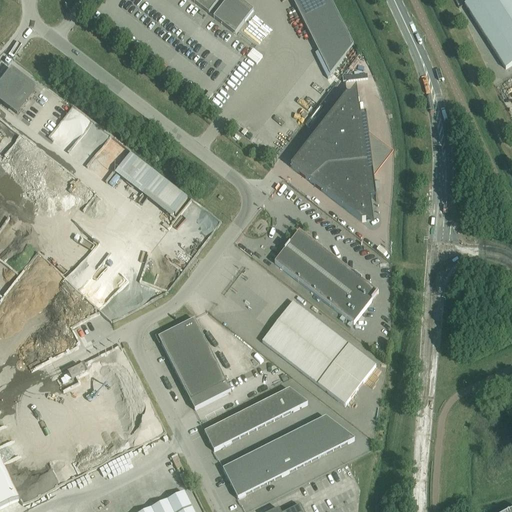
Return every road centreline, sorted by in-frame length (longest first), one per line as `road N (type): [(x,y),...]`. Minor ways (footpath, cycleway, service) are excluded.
road 1 (unclassified): [(218,511),(127,329),(181,297),(258,197),(38,27),(28,0)]
road 2 (unknown): [(288,166),(371,73),(394,176),(390,232),(377,235)]
road 3 (secondary): [(419,511),(438,250)]
road 4 (secondary): [(438,250),(440,128),(423,64),(393,0)]
road 5 (unknown): [(288,166),(258,197),(379,292)]
road 6 (unknown): [(127,329),(0,399)]
